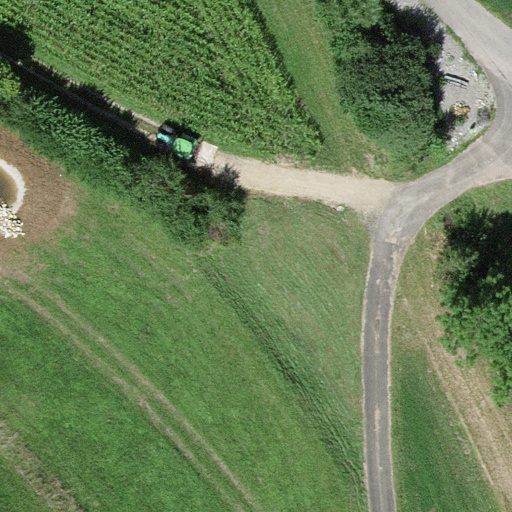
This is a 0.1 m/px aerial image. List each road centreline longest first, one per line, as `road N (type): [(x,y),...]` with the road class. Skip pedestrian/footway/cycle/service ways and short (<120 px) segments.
road 1 (track): [(511,140),(499,156),(390,216),(373,366),(378,511)]
road 2 (track): [(390,216),(186,155),(0,56)]
